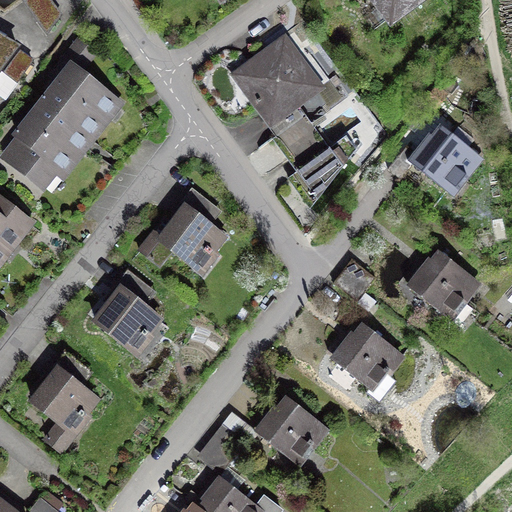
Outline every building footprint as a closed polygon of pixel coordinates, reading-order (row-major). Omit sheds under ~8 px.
[(22,0),(43,31),(60,11),(51,0),(22,0)] [(419,0),(371,0),(389,23),(419,0)] [(228,73),(269,129),(310,200),(344,158),(301,106),(324,90),(284,33),(228,73)] [(0,34),(0,61),(12,42),(0,34)] [(17,47),(4,69),(20,78),(32,56),(17,47)] [(44,102),(100,145),(118,159),(150,115),(101,48),(81,74),(71,67),(44,102)] [(100,145),(44,102),(16,137),(3,154),(77,212),(113,166),(95,152),(100,145)] [(466,151),(436,127),(407,165),(456,202),(474,179),(455,165),(466,151)] [(361,203),(371,191),(362,183),(351,195),(361,203)] [(191,186),(180,200),(153,236),(200,272),(228,235),(210,222),(221,208),(191,186)] [(0,257),(33,217),(0,191),(0,257)] [(480,285),(436,251),(430,259),(425,256),(403,285),(452,322),(480,285)] [(351,259),(342,270),(366,290),(376,279),(351,259)] [(116,279),(86,319),(133,354),(163,315),(146,303),(157,289),(127,266),(116,279)] [(357,302),(366,290),(342,270),(333,282),(357,302)] [(44,285),(26,273),(17,286),(35,298),(44,285)] [(405,357),(360,323),(353,332),(349,329),(327,357),(376,394),(405,357)] [(93,372),(66,351),(27,400),(59,424),(47,439),(62,451),(100,402),(80,387),(93,372)] [(328,431),(284,395),(275,406),(273,404),(251,430),(299,468),(328,431)] [(223,425),(214,436),(236,455),(246,443),(223,425)] [(214,436),(205,447),(228,466),(236,455),(214,436)] [(195,509),(199,511),(281,511),(262,498),(256,506),(218,477),(215,475),(198,498),(201,501),(195,509)] [(19,506),(0,492),(0,511),(14,511),(19,506)] [(60,511),(40,495),(26,511),(60,511)] [(184,510),(181,508),(177,511),(199,511),(195,509),(189,503),(184,510)]
